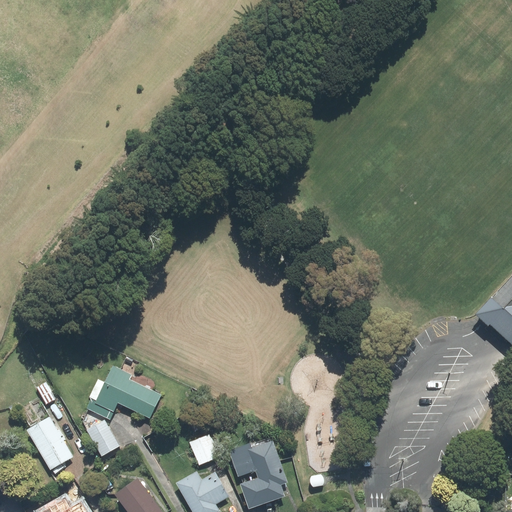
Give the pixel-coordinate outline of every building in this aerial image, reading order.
[(511,281),(480,314),(486,320),(511,345),(511,281)] [(89,409),(113,420),(116,413),(118,414),(122,404),(156,418),(167,393),(154,388),(156,383),(140,376),(138,381),(134,379),(136,374),(118,366),(111,384),(101,380),(89,409)] [(58,400),(48,383),(38,389),(48,406),(58,400)] [(36,402),(27,407),(34,422),(44,417),(36,402)] [(55,417),(31,431),(53,471),(77,458),(55,417)] [(124,447),(109,419),(96,426),(95,424),(87,428),(103,458),(124,447)] [(212,434),(191,445),(203,467),(224,456),(212,434)] [(253,443),(232,451),(254,511),(291,497),(286,486),(291,484),(276,442),(256,449),(253,443)] [(198,472),(180,481),(196,511),(221,511),(222,511),(218,504),(232,497),(219,471),(202,480),(198,472)] [(165,511),(141,479),(120,494),(132,511),(165,511)]
